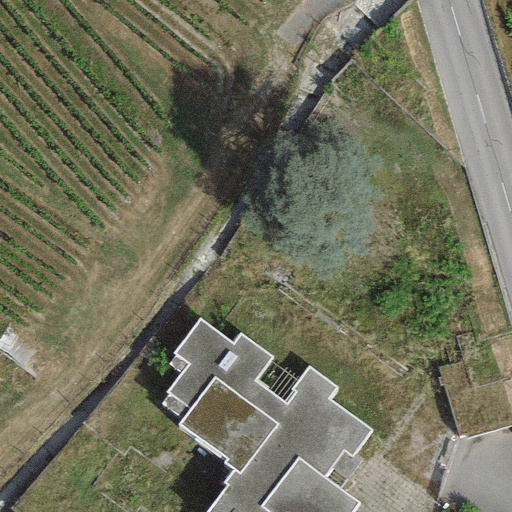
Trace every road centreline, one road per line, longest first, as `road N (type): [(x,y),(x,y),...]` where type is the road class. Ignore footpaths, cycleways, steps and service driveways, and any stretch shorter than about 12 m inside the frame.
road 1 (track): [(0,431),(126,282),(309,0)]
road 2 (tertiary): [(511,241),(444,0)]
